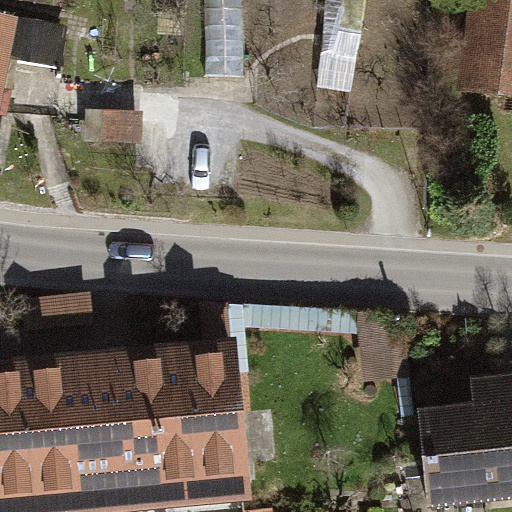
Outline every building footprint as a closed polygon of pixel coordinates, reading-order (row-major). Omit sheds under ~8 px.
[(242,0),(203,0),(206,82),(244,81),(242,0)] [(331,0),(327,53),(365,56),(369,0),(331,0)] [(511,109),(511,0),(510,0),(469,0),(457,103),(511,109)] [(0,90),(6,62),(55,71),(62,31),(0,19),(0,90)] [(144,117),(84,115),(83,147),(143,149),(144,117)] [(397,316),(356,318),(359,385),(399,384),(397,316)] [(235,346),(0,370),(0,511),(252,511),(252,505),(235,346)] [(429,511),(511,511),(511,387),(476,390),(477,412),(423,416),(429,511)]
